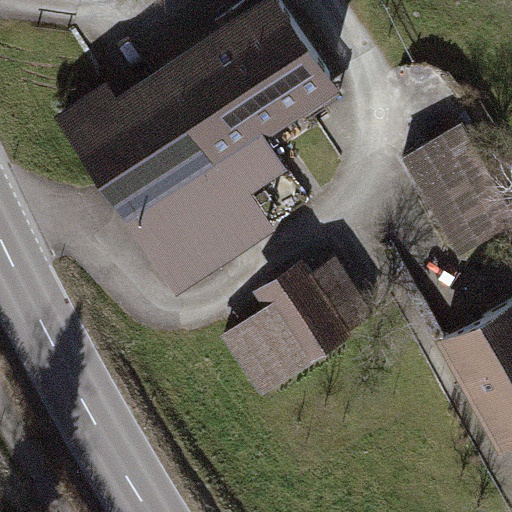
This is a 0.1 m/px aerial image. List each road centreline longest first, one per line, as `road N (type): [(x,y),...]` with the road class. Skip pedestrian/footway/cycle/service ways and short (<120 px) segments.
road 1 (track): [(316,0),(358,70),(370,126),(356,178),(183,295),(146,303),(91,233),(37,211),(0,215)]
road 2 (secondary): [(0,238),(149,511)]
road 3 (track): [(0,3),(98,12),(126,0)]
road 4 (track): [(62,511),(0,409)]
